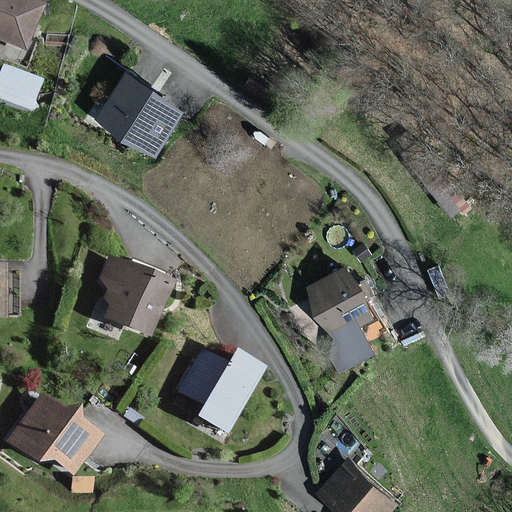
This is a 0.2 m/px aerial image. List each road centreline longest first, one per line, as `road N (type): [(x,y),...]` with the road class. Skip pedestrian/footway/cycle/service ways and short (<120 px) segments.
road 1 (residential): [(94,412),(163,458),(235,471),(280,463),(293,452),(302,431),(299,404),(269,351),(232,314),(217,274),(166,228),(86,178),(0,156)]
road 2 (residential): [(87,0),(329,162),(365,195),(468,396),(511,455)]
